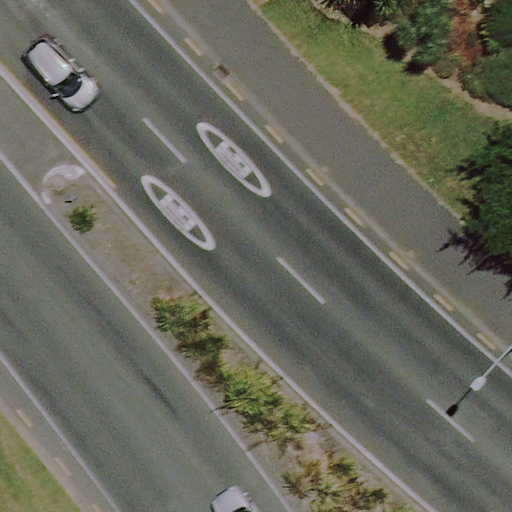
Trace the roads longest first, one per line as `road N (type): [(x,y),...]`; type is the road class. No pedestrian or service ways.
road 1 (secondary): [(0,3),(417,400),(511,474)]
road 2 (secondary): [(193,511),(0,248)]
